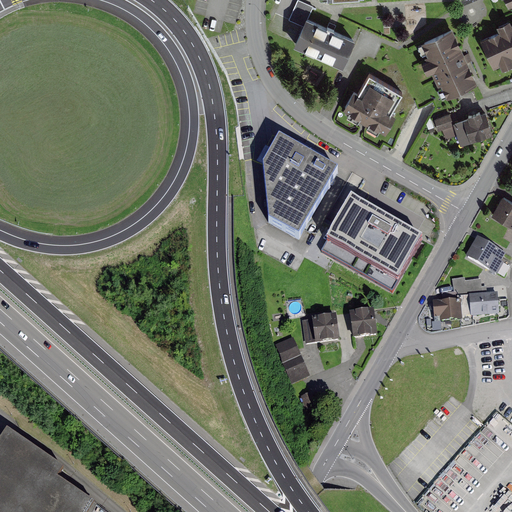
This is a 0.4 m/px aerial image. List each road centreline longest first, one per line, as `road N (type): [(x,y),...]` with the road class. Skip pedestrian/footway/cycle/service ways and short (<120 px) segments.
road 1 (motorway): [(308,511),(246,401),(225,328),(209,85),(190,39),(151,0)]
road 2 (motorway): [(110,0),(160,33),(182,68),(193,115),(184,168),(151,215),(112,240),(54,248),(0,233)]
road 3 (motorway): [(270,511),(0,269)]
road 4 (residential): [(254,0),(259,55),(285,101),(330,136),(467,213)]
road 5 (motorway): [(0,314),(218,511)]
road 6 (tertiary): [(399,332),(467,213)]
